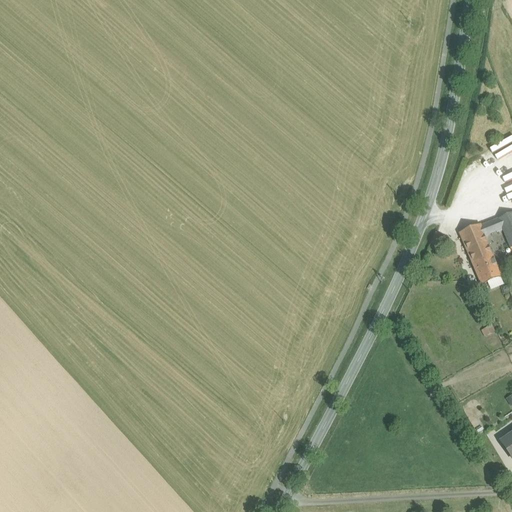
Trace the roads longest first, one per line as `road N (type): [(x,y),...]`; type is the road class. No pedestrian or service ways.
road 1 (tertiary): [(272,511),(403,248),(433,154),(461,0)]
road 2 (track): [(511,497),(304,506),(284,488)]
